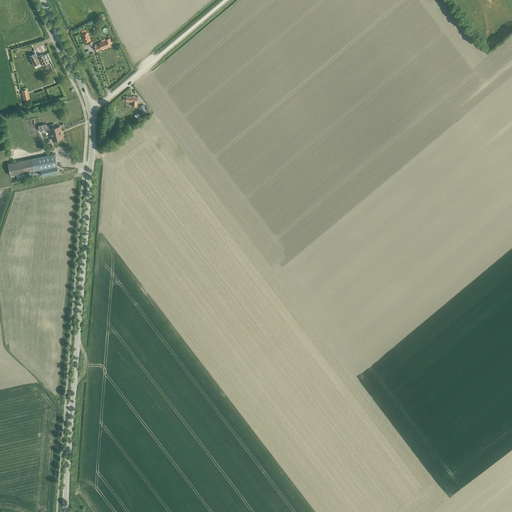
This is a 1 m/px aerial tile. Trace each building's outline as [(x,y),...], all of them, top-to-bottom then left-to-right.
[(82,35),(85,42),(91,40),(88,32),(82,35)] [(110,44),(112,43),(110,38),(105,40),(104,38),(101,39),(102,41),(95,44),(96,47),(94,47),(96,52),(110,46),(110,44)] [(49,63),(45,54),(43,55),(43,54),(37,57),(36,53),(29,56),(34,66),(41,62),(43,66),(49,63)] [(137,106),(137,102),(138,97),(126,96),(126,97),(123,96),(123,101),(126,101),(131,102),(131,106),(137,106)] [(148,112),(144,105),(139,107),(143,114),(148,112)] [(52,141),(63,138),(60,126),(55,127),(54,124),(46,126),(47,129),(49,129),(52,141)] [(55,154),(32,159),(8,163),(11,176),(34,170),(40,169),(42,175),(58,172),(55,154)]
